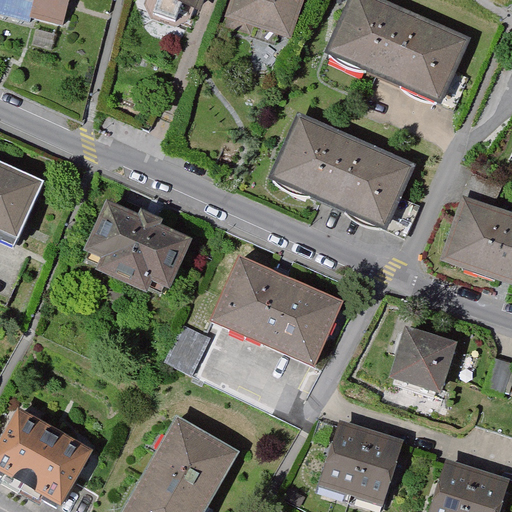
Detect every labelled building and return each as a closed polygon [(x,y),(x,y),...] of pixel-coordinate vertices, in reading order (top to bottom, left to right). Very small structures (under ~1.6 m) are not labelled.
[(27,22),(65,33),(73,0),(18,0),(32,3),(27,22)] [(153,0),(203,17),(209,0),(153,0)] [(294,49),(311,0),(235,0),(226,26),(294,49)] [(474,45),(368,0),(355,0),(328,63),(455,116),(470,83),(460,79),(474,45)] [(416,172),(299,123),(272,189),(389,237),(416,172)] [(53,188),(0,163),(0,248),(20,258),(53,188)] [(511,221),(464,206),(442,272),(511,294),(511,221)] [(141,222),(111,210),(90,262),(111,270),(109,276),(173,301),(192,250),(160,238),(167,222),(144,213),(141,222)] [(348,306),(243,264),(212,334),(318,376),(348,306)] [(183,326),(166,363),(195,376),(211,339),(183,326)] [(456,342),(406,327),(390,378),(440,393),(456,342)] [(504,396),(511,376),(511,368),(496,363),(486,389),(504,396)] [(29,410),(0,455),(0,469),(62,509),(98,453),(29,410)] [(133,511),(208,511),(239,458),(181,426),(133,511)] [(396,511),(413,458),(344,437),(324,502),(356,511),(396,511)] [(506,511),(511,494),(511,490),(446,471),(434,511),(506,511)]
